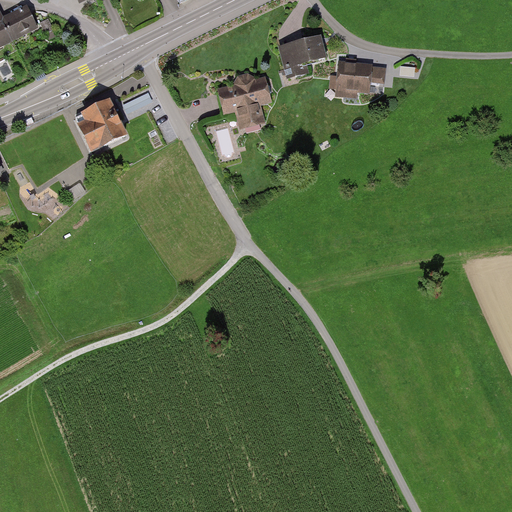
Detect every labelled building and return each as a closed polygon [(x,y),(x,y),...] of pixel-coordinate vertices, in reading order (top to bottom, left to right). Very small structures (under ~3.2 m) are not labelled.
[(4,8),(0,10),(0,51),(43,31),(31,7),(8,18),(4,8)] [(53,32),(47,20),(41,24),(47,35),(53,32)] [(327,38),(283,49),(289,71),(333,60),(327,38)] [(391,67),(342,62),(338,100),(361,103),(362,95),(375,97),(377,84),(389,85),(391,67)] [(235,88),(219,92),(226,116),(237,113),(242,131),(265,124),(260,106),(272,103),(265,79),(256,82),(248,77),(240,79),(235,88)] [(149,94),(124,107),(128,115),(153,102),(149,94)] [(109,103),(83,115),(87,124),(80,128),(92,153),(126,136),(109,103)] [(71,192),(76,199),(88,192),(82,184),(71,192)]
